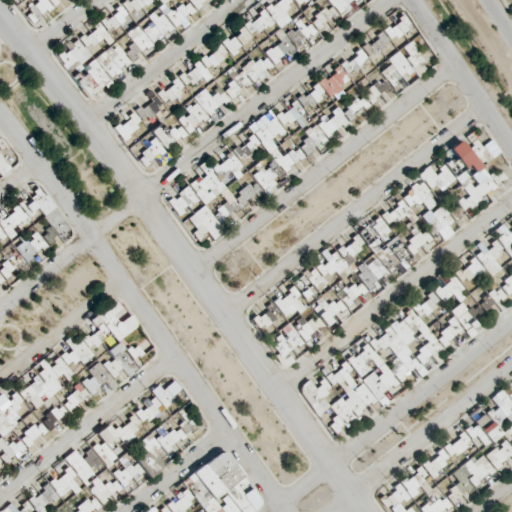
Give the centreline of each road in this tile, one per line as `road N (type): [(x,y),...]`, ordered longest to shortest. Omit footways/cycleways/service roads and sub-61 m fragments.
road 1 (tertiary): [(358,511),(0,10)]
road 2 (residential): [(392,0),(0,311)]
road 3 (residential): [(0,116),(287,511)]
road 4 (residential): [(192,273),(455,67)]
road 5 (residential): [(481,108),(224,318)]
road 6 (tertiary): [(511,321),(274,511)]
road 7 (residential): [(277,393),(511,202)]
road 8 (tertiary): [(330,511),(511,365)]
road 9 (residential): [(0,498),(174,359)]
road 10 (residential): [(87,127),(242,0)]
road 11 (residential): [(410,0),(511,153)]
road 12 (residential): [(229,437),(133,511)]
